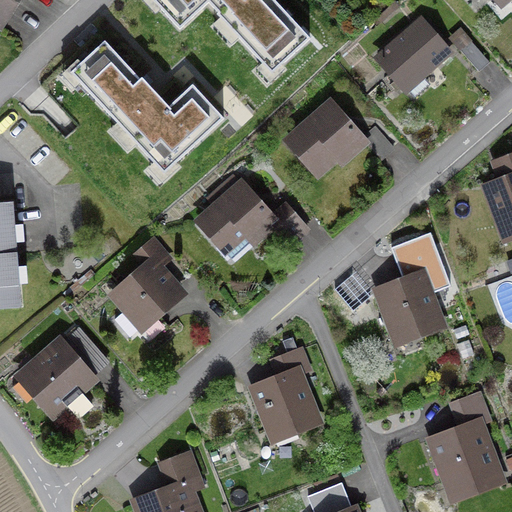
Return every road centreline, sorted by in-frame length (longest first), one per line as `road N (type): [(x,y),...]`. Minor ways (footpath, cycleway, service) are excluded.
road 1 (residential): [(51,498),(300,285)]
road 2 (residential): [(300,285),(511,95)]
road 3 (residential): [(300,285),(389,511)]
road 4 (residential): [(97,0),(0,91)]
